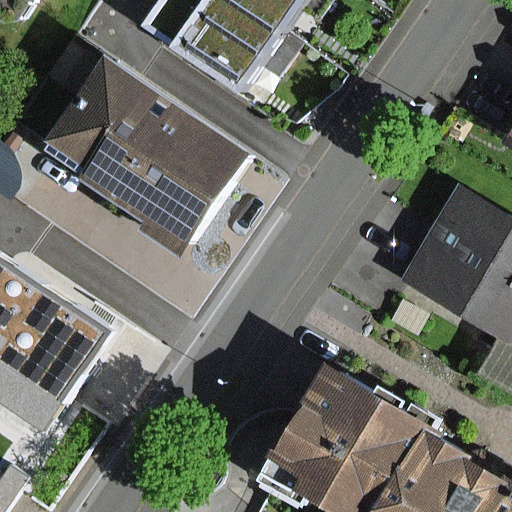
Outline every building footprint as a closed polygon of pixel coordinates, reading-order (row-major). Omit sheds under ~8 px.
[(238,0),(172,0),(153,28),(244,92),(286,33),(238,0)] [(238,0),(286,33),(308,0),(238,0)] [(78,36),(52,75),(93,103),(119,67),(78,36)] [(58,152),(194,247),(254,162),(119,67),(93,103),(58,152)] [(511,222),(468,201),(417,301),(511,348),(511,222)] [(122,325),(0,245),(0,400),(51,434),(122,325)] [(511,511),(511,455),(361,374),(316,456),(407,505),(402,511),(511,511)]
